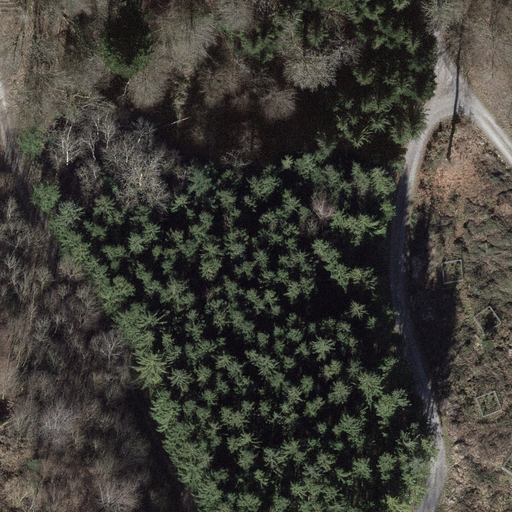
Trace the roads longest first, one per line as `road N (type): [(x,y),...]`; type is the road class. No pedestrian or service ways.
road 1 (track): [(424,511),(441,454),(402,325),(394,249),(416,142),(451,80)]
road 2 (track): [(0,113),(32,224),(154,416),(198,511)]
